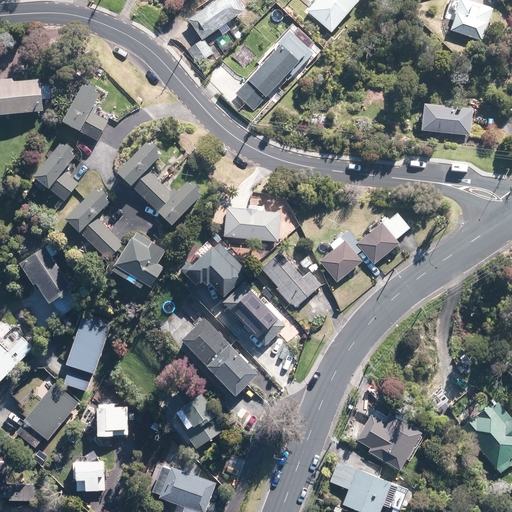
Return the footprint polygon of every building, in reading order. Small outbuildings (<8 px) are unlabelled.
[(248,0),(214,0),(190,16),(205,39),(222,28),(226,34),(238,26),(233,18),(252,6),(248,0)] [(361,0),(317,0),(310,9),(335,31),(361,0)] [(478,0),(451,0),(448,10),(458,14),(453,27),(485,39),(497,7),(478,0)] [(215,51),(206,39),(191,51),(200,63),(215,51)] [(305,55),(288,39),(238,93),(254,109),(305,55)] [(0,112),(46,110),(44,77),(17,79),(17,76),(0,76),(0,112)] [(105,85),(94,80),(92,83),(88,81),(68,123),(100,139),(110,118),(96,111),(106,90),(103,89),(105,85)] [(475,106),(428,101),(425,130),(472,135),(475,106)] [(207,184),(200,177),(195,182),(193,179),(177,195),(150,168),(164,153),(161,150),(166,146),(157,138),(153,142),(150,139),(121,169),(176,222),(206,191),(203,189),(207,184)] [(79,147),(72,141),(69,144),(65,141),(38,175),(67,199),(81,181),(66,169),(79,152),(77,150),(79,147)] [(116,198),(103,184),(69,216),(109,258),(125,243),(98,215),(116,198)] [(249,206),(230,204),(227,235),(232,236),(231,244),(245,245),(245,237),(281,240),(284,210),(265,208),(265,205),(249,204),(249,206)] [(373,229),(358,241),(375,262),(402,241),(398,237),(412,226),(400,211),(391,218),(390,216),(386,219),(384,216),(371,227),(373,229)] [(169,247),(140,228),(120,260),(124,263),(117,273),(141,288),(146,281),(154,287),(168,266),(160,262),(169,247)] [(365,259),(348,238),(322,260),(340,280),(365,259)] [(61,251),(53,241),(24,261),(52,302),(53,301),(62,314),(79,303),(70,289),(75,285),(54,255),(61,251)] [(282,249),(261,267),(295,306),(323,282),(312,270),(305,276),(282,249)] [(317,262),(309,252),(299,261),(307,270),(317,262)] [(286,316),(272,300),(269,302),(247,277),(225,297),(267,343),(288,324),(283,318),(286,316)] [(97,371),(116,320),(88,310),(69,361),(72,362),(66,380),(88,388),(95,370),(97,371)] [(261,372),(206,314),(183,336),(238,393),(261,372)] [(0,381),(35,346),(24,335),(11,348),(0,338),(0,381)] [(47,394),(27,416),(49,436),(82,400),(59,380),(57,383),(51,377),(41,388),(47,394)] [(219,414),(205,391),(199,394),(191,382),(167,398),(198,446),(225,429),(217,415),(219,414)] [(511,405),(500,392),(463,424),(504,470),(511,462),(511,405)] [(137,402),(104,401),(103,433),(136,434),(137,402)] [(426,425),(394,410),(391,417),(372,408),(357,439),(373,446),(371,451),(407,467),(426,425)] [(0,496),(43,497),(43,481),(10,480),(10,452),(0,452),(0,496)] [(110,458),(84,457),(84,460),(76,460),(75,476),(80,476),(79,488),(109,489),(110,458)] [(383,511),(395,477),(338,459),(330,482),(351,488),(346,504),(371,511),(383,511)] [(188,504),(184,511),(204,511),(218,480),(169,460),(156,490),(188,504)]
